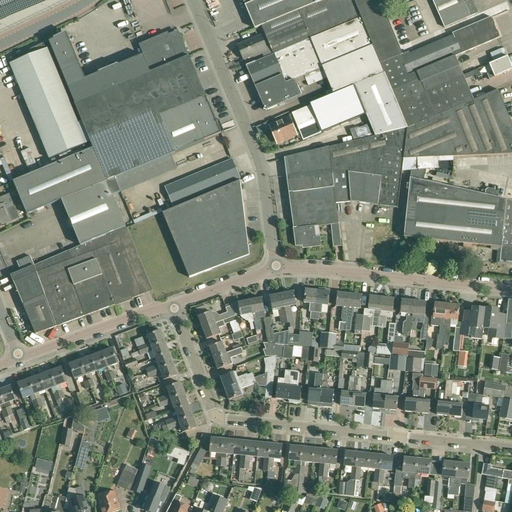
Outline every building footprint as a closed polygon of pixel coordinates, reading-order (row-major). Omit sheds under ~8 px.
[(47,0),(0,0),(0,20),(48,0),(47,0)] [(299,11),(324,0),(243,0),(245,5),(255,28),(262,26),(299,11)] [(302,19),(266,35),(270,45),(274,54),(361,17),(353,0),(324,0),(299,11),(302,19)] [(432,0),(444,28),(475,14),(476,10),(472,0),(471,0),(464,3),(462,0),(432,0)] [(299,11),(262,26),(266,35),(302,19),(299,11)] [(361,17),(274,54),(264,58),(246,66),(266,110),(300,95),(294,80),(323,67),(334,94),(384,73),(361,17)] [(397,103),(463,75),(456,56),(500,38),(491,17),(452,33),(453,35),(409,54),(408,51),(380,63),(397,103)] [(151,72),(189,56),(179,33),(170,37),(168,32),(139,44),(151,72)] [(150,72),(143,55),(85,79),(66,33),(49,42),(75,104),(123,84),(150,72)] [(274,54),(270,45),(266,47),(261,35),(238,45),(243,58),(258,52),(259,53),(262,52),(264,58),(274,54)] [(13,62),(10,63),(50,158),(86,143),(77,123),(79,122),(48,48),(46,48),(44,42),(11,58),(13,62)] [(469,61),(479,56),(477,52),(467,56),(469,61)] [(94,147),(107,181),(113,195),(121,192),(115,178),(221,133),(218,127),(222,126),(219,120),(216,121),(206,96),(189,56),(151,72),(150,72),(123,84),(75,104),(94,147)] [(495,77),(511,70),(511,66),(508,56),(490,64),(493,72),(487,74),(489,80),(495,77)] [(375,136),(384,134),(408,128),(384,73),(354,86),(354,87),(355,87),(367,115),(375,136)] [(474,100),(463,75),(397,103),(408,128),(474,100)] [(320,93),(331,89),(329,84),(318,88),(320,93)] [(355,87),(354,87),(292,113),(304,141),(367,115),(355,87)] [(474,100),(408,128),(404,157),(418,157),(434,156),(511,153),(511,122),(498,90),(474,100)] [(280,142),(296,135),(289,117),(272,124),(280,142)] [(384,134),(375,205),(398,208),(402,170),(404,157),(408,128),(384,134)] [(384,134),(375,136),(329,147),(331,169),(336,203),(351,202),(375,205),(384,134)] [(94,147),(14,181),(27,214),(61,199),(81,245),(96,239),(97,239),(127,227),(113,195),(107,181),(94,147)] [(331,169),(329,147),(284,158),(287,176),(331,169)] [(418,157),(419,170),(435,169),(434,156),(418,157)] [(418,157),(404,157),(402,170),(419,170),(418,157)] [(173,205),(240,177),(232,158),(165,186),(173,205)] [(331,169),(287,176),(289,192),(293,192),(294,204),(333,198),(333,204),(336,203),(331,169)] [(501,247),(508,200),(508,199),(412,178),(405,236),(501,247)] [(240,181),(163,213),(190,277),(249,255),(240,181)] [(6,210),(15,206),(9,193),(0,196),(0,224),(11,221),(6,210)] [(338,223),(336,203),(333,204),(333,198),(294,204),(297,220),(303,220),(303,222),(308,222),(308,227),(315,226),(331,224),(338,223)] [(511,200),(508,200),(501,247),(500,260),(511,261),(511,200)] [(303,220),(297,220),(298,228),(293,229),(296,247),(306,245),(306,248),(321,246),(320,237),(316,238),(315,226),(308,227),(308,222),(303,222),(303,220)] [(339,223),(338,223),(331,224),(333,238),(341,237),(339,223)] [(97,239),(96,239),(119,301),(121,300),(121,301),(132,297),(133,298),(153,291),(127,227),(97,239)] [(96,239),(81,245),(81,246),(11,275),(36,334),(117,304),(116,302),(119,301),(96,239)] [(314,323),(318,291),(305,289),(304,303),(310,303),(309,312),(311,312),(310,319),(312,319),(312,323),(314,323)] [(323,291),(318,291),(314,323),(317,324),(317,320),(319,320),(320,313),(321,313),(322,305),(328,305),(330,292),(329,292),(329,290),(324,289),(323,291)] [(294,292),(282,294),(288,323),(292,322),(289,306),(296,305),(294,292)] [(349,307),(350,294),(338,293),(336,306),(343,307),(342,315),(343,315),(342,322),(346,323),(347,323),(348,315),(348,307),(349,307)] [(288,323),(282,294),(270,296),(272,310),(278,308),(280,317),(281,316),(283,324),(288,323)] [(350,294),(349,307),(360,309),(362,295),(350,294)] [(379,326),(380,316),(382,297),(370,296),(369,309),(375,310),(373,326),(379,326)] [(394,299),(382,297),(380,316),(392,317),(393,312),(394,299)] [(262,298),(250,301),(256,329),(257,333),(261,332),(260,328),(258,321),(260,321),(258,313),(265,311),(262,298)] [(411,330),(414,301),(402,300),(401,313),(407,314),(407,321),(404,323),(403,333),(404,335),(410,336),(411,330)] [(256,329),(250,301),(238,303),(241,316),(248,315),(249,323),(251,323),(252,329),(256,329)] [(426,302),(414,301),(411,330),(416,330),(417,323),(424,317),(422,328),(421,330),(420,339),(426,340),(429,319),(425,316),(426,302)] [(442,349),(444,335),(447,304),(435,303),(434,316),(432,316),(431,325),(440,326),(439,335),(438,335),(436,349),(442,349)] [(460,306),(447,304),(444,335),(449,335),(450,326),(450,324),(458,322),(458,319),(460,306)] [(203,328),(236,316),(232,305),(226,308),(227,313),(219,316),(218,313),(214,312),(212,312),(211,312),(199,317),(203,328)] [(463,320),(462,328),(461,335),(471,336),(471,338),(482,340),(483,329),(486,308),(485,308),(485,309),(473,308),(473,311),(464,310),(463,320)] [(506,315),(498,314),(498,310),(486,308),(483,329),(484,329),(484,328),(490,328),(489,335),(491,337),(504,339),(505,324),(506,315)] [(236,316),(203,328),(207,339),(222,334),(220,328),(226,326),(225,324),(238,320),(236,316)] [(362,330),(364,316),(357,316),(356,330),(362,330)] [(460,340),(461,335),(462,328),(456,328),(453,351),(459,351),(460,340)] [(275,344),(273,334),(272,329),(265,330),(268,343),(275,344)] [(139,351),(165,342),(161,330),(148,335),(150,343),(138,347),(139,351)] [(292,347),(292,345),(290,334),(289,331),(273,334),(275,344),(278,345),(284,346),(292,347)] [(328,349),(329,333),(322,332),(320,348),(328,349)] [(329,333),(328,349),(335,350),(342,351),(344,351),(345,345),(335,344),(337,334),(329,333)] [(300,336),(290,334),(292,345),(299,346),(300,336)] [(256,336),(247,339),(249,345),(258,342),(256,336)] [(300,336),(299,346),(311,347),(313,337),(300,336)] [(169,353),(165,342),(139,351),(141,355),(153,351),(156,358),(169,353)] [(227,354),(227,353),(223,342),(210,347),(214,358),(227,354)] [(409,343),(394,342),(392,354),(408,355),(409,343)] [(308,361),(309,348),(303,347),(301,360),(308,361)] [(113,348),(102,352),(108,368),(119,364),(113,348)] [(227,354),(214,358),(218,369),(231,365),(229,359),(243,353),(242,348),(234,351),(234,350),(227,353),(227,354)] [(320,349),(309,348),(308,361),(315,362),(316,354),(320,354),(320,349)] [(342,351),(341,357),(341,358),(358,359),(358,352),(344,351),(342,351)] [(469,369),(471,352),(463,351),(461,369),(469,369)] [(108,368),(102,352),(91,356),(97,372),(108,368)] [(364,353),(358,352),(358,359),(365,360),(365,368),(373,369),(374,354),(364,353)] [(169,353),(156,358),(158,365),(146,369),(147,373),(155,371),(160,369),(174,364),(169,353)] [(509,355),(502,354),(499,372),(507,373),(509,355)] [(390,355),(389,370),(405,371),(407,357),(392,355),(390,355)] [(91,356),(80,360),(86,376),(97,372),(91,356)] [(276,357),(276,356),(264,359),(266,366),(265,374),(268,373),(275,374),(275,369),(276,357)] [(420,372),(421,359),(407,358),(406,370),(420,372)] [(126,369),(138,364),(136,359),(124,363),(126,369)] [(86,376),(80,360),(70,364),(75,380),(86,376)] [(178,375),(174,364),(160,369),(164,380),(178,375)] [(439,365),(425,364),(424,376),(437,377),(439,365)] [(61,368),(51,372),(63,407),(64,407),(68,405),(65,398),(62,390),(60,385),(67,383),(61,368)] [(323,374),(321,403),(332,405),(334,391),(328,391),(329,382),(327,382),(328,375),(327,375),(328,368),(324,368),(324,371),(323,374)] [(323,374),(324,371),(318,370),(316,389),(310,389),(308,402),(321,403),(323,374)] [(288,400),(291,371),(286,371),(285,379),(278,379),(278,385),(277,385),(276,399),(288,400)] [(300,372),(296,372),(291,371),(288,400),(293,400),(293,403),(300,404),(300,401),(302,388),(298,387),(300,372)] [(51,372),(40,376),(45,391),(52,388),(53,394),(56,401),(57,401),(59,408),(63,407),(51,372)] [(252,378),(252,379),(254,378),(253,374),(244,377),(244,375),(236,378),(234,372),(221,377),(225,388),(252,378)] [(268,373),(265,398),(272,399),(275,374),(268,373)] [(45,391),(40,376),(29,380),(39,407),(44,406),(39,393),(45,391)] [(355,378),(350,377),(348,392),(342,392),(340,405),(353,406),(356,378),(355,378)] [(421,377),(419,391),(418,400),(417,413),(429,414),(431,401),(424,400),(425,388),(436,389),(437,379),(421,377)] [(252,378),(225,388),(230,400),(242,395),(240,389),(247,386),(247,385),(254,383),(252,379),(252,378)] [(361,378),(356,378),(353,406),(364,408),(366,394),(360,394),(361,378)] [(39,407),(29,380),(18,384),(23,399),(31,396),(35,409),(39,407)] [(386,396),(388,381),(382,380),(380,395),(374,395),(373,408),(385,410),(386,396)] [(449,416),(453,381),(447,380),(444,402),(439,401),(437,415),(449,416)] [(392,381),(388,381),(386,396),(385,410),(397,411),(398,398),(391,397),(392,381)] [(453,381),(449,416),(461,417),(463,404),(462,404),(462,401),(459,397),(457,397),(457,395),(458,381),(453,381)] [(159,403),(185,394),(181,383),(167,387),(170,395),(157,399),(159,403)] [(495,397),(497,385),(486,383),(484,395),(495,397)] [(497,385),(495,397),(504,398),(506,387),(497,385)] [(0,391),(4,404),(11,422),(15,421),(13,415),(11,407),(12,407),(10,402),(15,400),(11,386),(0,390),(0,391)] [(0,391),(0,405),(2,410),(5,418),(7,424),(11,422),(4,404),(0,391)] [(418,400),(419,391),(414,391),(413,398),(407,397),(407,398),(406,398),(405,412),(417,413),(418,400)] [(185,394),(159,403),(161,408),(173,403),(176,410),(189,405),(185,394)] [(487,420),(488,407),(481,406),(482,398),(480,397),(480,395),(469,394),(466,411),(474,412),(474,419),(487,420)] [(511,400),(503,398),(500,418),(511,419),(511,400)] [(189,405),(176,410),(178,417),(165,421),(167,426),(180,421),(193,416),(189,405)] [(147,420),(157,416),(155,411),(146,415),(147,420)] [(197,428),(193,416),(180,421),(167,426),(169,430),(181,425),(184,432),(197,428)] [(27,419),(20,421),(22,426),(14,429),(16,434),(24,431),(31,428),(27,419)] [(133,426),(131,429),(127,437),(134,440),(137,432),(136,432),(138,428),(133,426)] [(72,431),(65,430),(62,446),(70,447),(72,431)] [(222,454),(223,439),(212,438),(210,453),(216,453),(216,458),(217,458),(216,466),(221,467),(222,459),(223,454),(222,454)] [(235,441),(223,439),(222,454),(223,454),(222,459),(221,467),(225,467),(226,454),(234,455),(235,441)] [(247,442),(235,441),(234,455),(241,456),(240,469),(239,481),(243,481),(244,469),(246,456),(247,442)] [(246,456),(244,469),(249,470),(250,457),(258,457),(259,443),(247,442),(246,456)] [(259,443),(258,457),(264,458),(263,471),(268,472),(269,458),(271,444),(259,443)] [(269,458),(268,472),(272,472),(274,459),(281,460),(283,445),(271,444),(269,458)] [(301,462),(303,447),(290,446),(289,460),(295,461),(294,466),(296,466),(295,474),(291,481),(284,480),(284,491),(298,492),(299,487),(301,467),(301,462)] [(314,448),(303,447),(301,462),(313,463),(314,448)] [(314,448),(313,463),(320,464),(320,468),(319,468),(318,477),(319,477),(318,489),(323,490),(324,477),(325,464),(326,450),(314,448)] [(194,475),(197,469),(207,452),(201,449),(190,468),(192,469),(190,473),(194,475)] [(325,464),(324,477),(328,478),(329,469),(328,469),(329,465),(336,466),(338,451),(326,450),(325,464)] [(356,467),(358,453),(346,452),(344,466),(356,467)] [(369,454),(358,453),(356,467),(368,469),(369,454)] [(381,455),(369,454),(368,469),(380,470),(381,455)] [(393,457),(381,455),(380,470),(392,471),(393,457)] [(414,489),(417,459),(404,458),(403,473),(410,473),(409,479),(410,479),(409,488),(414,489)] [(430,461),(417,459),(414,489),(418,489),(419,481),(421,481),(421,475),(428,475),(430,461)] [(455,478),(457,463),(444,462),(443,477),(450,478),(448,495),(454,496),(455,478)] [(470,465),(457,463),(455,478),(454,496),(459,496),(460,485),(461,485),(462,479),(469,479),(470,465)] [(503,479),(504,470),(492,468),(492,465),(484,464),(482,475),(488,476),(498,478),(503,479)] [(142,465),(136,484),(144,486),(150,467),(142,465)] [(130,468),(128,472),(124,471),(117,485),(130,491),(136,476),(138,472),(130,468)] [(511,480),(511,471),(504,470),(503,479),(509,480),(511,480)] [(354,496),(356,472),(351,472),(350,480),(347,483),(340,482),(339,495),(354,496)] [(401,493),(402,487),(403,474),(396,474),(394,493),(401,493)] [(498,478),(488,476),(485,488),(486,488),(496,490),(496,489),(498,478)] [(434,497),(435,482),(428,481),(427,497),(434,497)] [(149,496),(143,510),(147,511),(146,511),(157,511),(161,502),(164,503),(169,489),(166,487),(155,483),(150,496),(149,496)] [(463,511),(472,511),(473,500),(474,500),(475,485),(466,484),(465,499),(465,500),(463,511)] [(486,488),(484,500),(495,502),(495,501),(497,490),(496,489),(496,490),(486,488)] [(75,490),(69,489),(67,498),(64,510),(70,511),(69,511),(84,511),(88,510),(84,497),(78,499),(75,490)] [(101,511),(113,511),(121,510),(115,491),(96,497),(101,511)] [(434,497),(433,509),(440,510),(441,493),(434,493),(434,497)] [(211,503),(207,511),(206,511),(202,510),(195,508),(193,511),(221,511),(226,499),(214,494),(214,496),(211,503)] [(304,503),(307,496),(292,494),(291,496),(284,511),(285,511),(294,511),(298,503),(303,505),(304,503)] [(307,496),(304,503),(314,507),(319,495),(318,495),(307,494),(307,496)] [(186,511),(189,506),(179,503),(182,497),(176,495),(166,511),(186,511)] [(53,510),(53,511),(63,511),(64,510),(67,498),(59,496),(56,509),(53,510)] [(319,497),(316,507),(325,510),(326,507),(328,508),(330,502),(328,502),(328,501),(319,497)] [(495,502),(484,500),(482,511),(493,511),(496,502),(495,501),(495,502)] [(388,511),(385,502),(374,507),(375,511),(388,511)]
